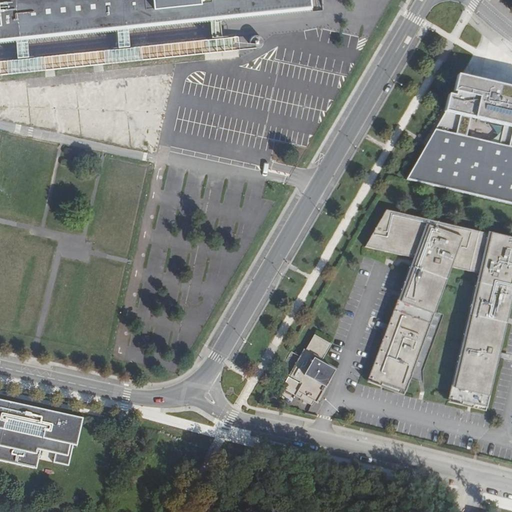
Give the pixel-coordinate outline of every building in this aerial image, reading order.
[(0,0),(0,78),(176,60),(262,51),(263,50),(264,49),(264,47),(264,46),(264,45),(264,43),(263,42),(262,40),(259,40),(225,43),(223,25),(266,21),(324,15),(322,0),(0,0)] [(511,91),(458,79),(407,181),(511,205),(511,91)] [(511,240),(385,210),(363,247),(411,259),(365,383),(402,395),(403,393),(450,268),(476,274),(445,404),(483,411),(494,365),(496,365),(498,357),(496,357),(511,290),(511,240)] [(330,343),(313,333),(305,349),(303,348),(295,362),(281,387),(301,399),(310,403),(326,377),(328,378),(333,369),(320,362),(330,343)] [(0,449),(2,450),(0,457),(0,462),(35,471),(39,454),(53,458),(52,465),(68,468),(79,421),(0,403),(0,449)]
